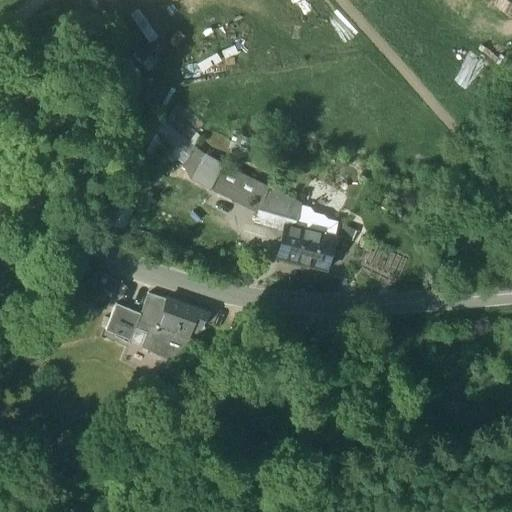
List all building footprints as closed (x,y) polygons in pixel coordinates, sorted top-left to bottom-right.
[(134,4),(114,17),(134,48),(154,34),(134,4)] [(171,111),(164,119),(188,139),(194,131),(171,111)] [(155,112),(144,131),(121,169),(139,180),(160,144),(150,136),(164,119),(155,112)] [(160,144),(181,161),(195,144),(188,139),(164,119),(150,136),(160,144)] [(256,141),(238,132),(230,150),(249,158),(256,141)] [(203,151),(195,144),(181,161),(190,175),(202,154),(203,151)] [(207,184),(257,209),(267,184),(221,162),(221,163),(202,154),(190,175),(207,184)] [(121,169),(108,191),(126,202),(127,200),(137,182),(139,180),(121,169)] [(145,187),(137,182),(127,200),(133,204),(135,200),(137,201),(145,187)] [(337,233),(333,232),(333,230),(336,218),(326,216),(322,212),(312,210),(308,205),(298,203),(299,200),(267,184),(257,209),(254,219),(283,227),(276,255),(324,266),(327,253),(332,255),(334,248),(333,247),(337,233)] [(112,225),(126,202),(108,191),(94,215),(112,225)] [(133,206),(126,202),(112,225),(121,227),(133,206)] [(337,233),(350,237),(354,228),(336,218),(333,230),(333,232),(337,233)] [(113,297),(121,279),(90,266),(82,284),(113,297)] [(141,342),(169,358),(191,337),(186,332),(188,325),(194,327),(208,309),(195,305),(195,306),(167,296),(167,295),(166,295),(165,296),(147,290),(139,310),(140,310),(136,318),(148,323),(141,342)] [(104,326),(129,336),(136,318),(140,310),(139,310),(115,300),(104,326)] [(129,336),(141,342),(148,323),(136,318),(129,336)] [(191,337),(194,327),(188,325),(186,332),(191,337)] [(29,337),(18,349),(28,358),(39,346),(29,337)]
